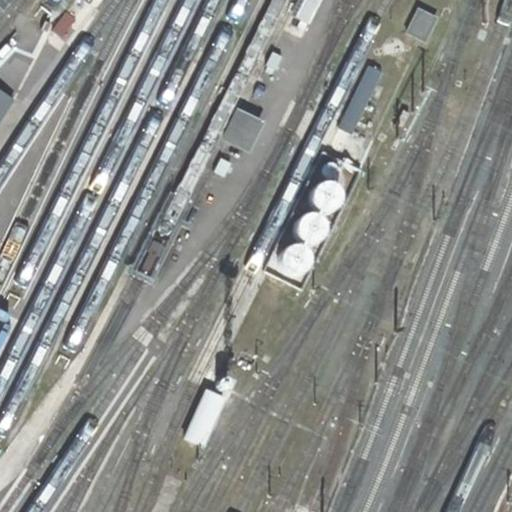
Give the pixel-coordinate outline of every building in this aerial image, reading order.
[(417,9),(405,34),(425,44),(437,19),(417,9)] [(381,73),(367,67),(337,129),(351,136),(381,73)] [(0,117),(9,103),(0,97),(0,117)] [(262,123),(235,110),(220,141),(247,154),(262,123)] [(333,178),(335,175),(336,173),(336,170),(335,168),(334,166),(332,164),(329,163),(326,163),(324,164),(322,166),(320,168),(320,171),(320,174),(321,176),(323,178),(326,179),(329,180),(331,179),(333,178)] [(312,212),(317,214),(321,215),(326,215),(331,212),(334,209),(337,204),(337,200),(336,195),(334,190),(330,187),(325,185),(320,185),(316,187),(311,189),(309,193),(307,198),(307,203),(309,208),(312,212)] [(297,243),(301,246),(306,247),(311,246),(316,244),(319,240),(321,236),(322,231),(321,226),(318,222),(315,219),(310,217),(305,217),(300,218),(296,221),(293,225),(292,230),(292,235),(294,239),(297,243)] [(281,274),(286,276),(291,277),(295,277),(300,275),(303,271),(306,267),(306,262),(305,257),(303,253),(299,250),(294,248),(289,247),(285,249),(281,252),(278,256),(276,261),(277,265),(278,270),(281,274)] [(224,400),(203,391),(182,440),(203,448),(224,400)]
